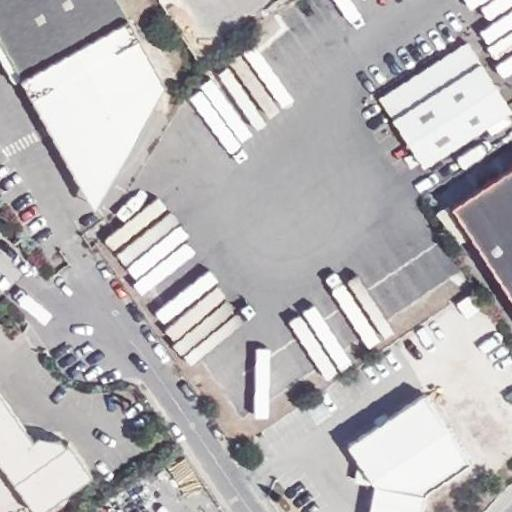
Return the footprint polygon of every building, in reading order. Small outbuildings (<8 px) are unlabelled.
[(131,40),(110,0),(0,0),(0,55),(23,98),(45,87),(88,173),(115,159),(141,113),(109,52),(131,40)] [(141,113),(156,87),(131,40),(109,52),(141,113)] [(511,105),(466,40),(380,97),(425,163),(511,105)] [(88,173),(45,87),(23,98),(25,103),(84,215),(115,159),(88,173)] [(511,171),(456,208),(511,293),(511,171)] [(33,439),(0,391),(0,461),(35,511),(36,511),(91,474),(68,440),(63,443),(59,437),(40,434),(33,439)] [(370,511),(369,511),(421,511),(426,490),(471,459),(423,391),(348,444),(359,459),(367,471),(364,482),(375,484),(370,511)] [(442,391),(430,399),(477,466),(500,450),(470,407),(458,414),(442,391)] [(354,480),(356,481),(364,482),(367,471),(359,459),(355,477),(354,480)]
